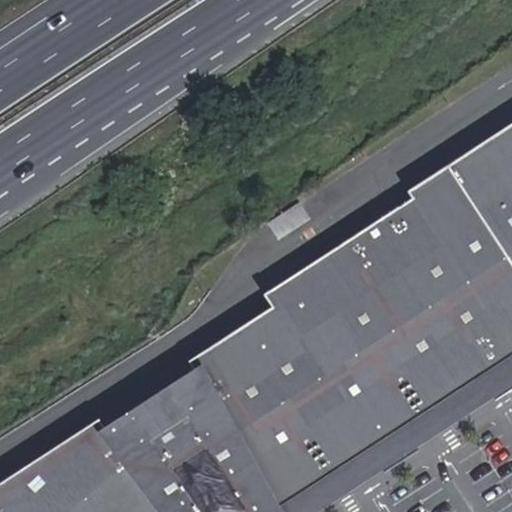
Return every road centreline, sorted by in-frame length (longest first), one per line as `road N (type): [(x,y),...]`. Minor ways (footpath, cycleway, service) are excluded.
road 1 (motorway): [(0,208),(111,133),(205,32)]
road 2 (motorway): [(0,167),(205,32)]
road 3 (motorway): [(123,0),(0,82)]
